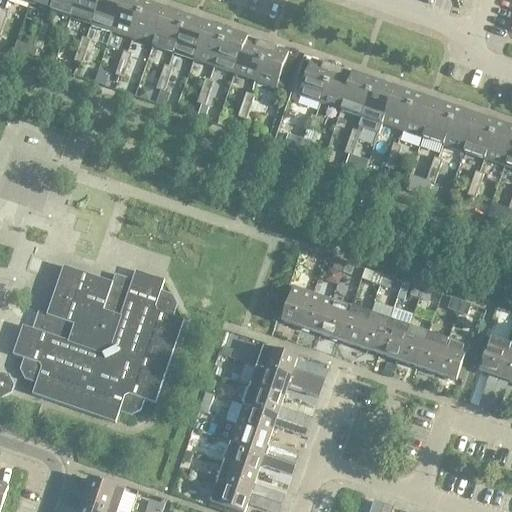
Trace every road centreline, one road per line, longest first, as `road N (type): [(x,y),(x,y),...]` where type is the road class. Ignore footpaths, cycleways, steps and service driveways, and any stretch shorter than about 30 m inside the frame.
road 1 (residential): [(511,71),(490,64),(472,42),(345,0)]
road 2 (residential): [(511,444),(444,423),(419,499)]
